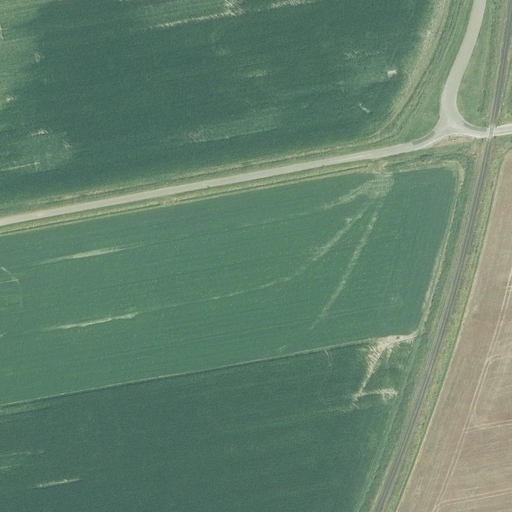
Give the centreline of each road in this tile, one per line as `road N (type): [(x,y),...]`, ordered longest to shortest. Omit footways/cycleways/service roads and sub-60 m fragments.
road 1 (unclassified): [(0,221),(392,150),(448,126)]
road 2 (unclassified): [(448,126),(474,0)]
